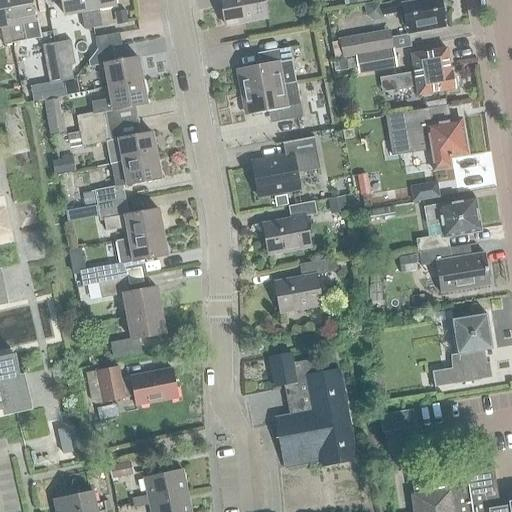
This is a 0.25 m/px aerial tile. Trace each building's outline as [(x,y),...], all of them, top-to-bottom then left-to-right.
[(0,0),(0,32),(3,46),(11,45),(3,0),(0,0)] [(41,39),(37,19),(36,19),(36,20),(34,21),(29,0),(3,0),(11,45),(41,39)] [(60,0),(63,17),(80,13),(84,31),(93,29),(86,0),(60,0)] [(86,0),(93,29),(101,27),(98,10),(115,6),(113,0),(86,0)] [(220,0),(226,26),(267,19),(263,0),(220,0)] [(380,6),(379,3),(363,5),(365,16),(373,21),(382,19),(382,16),(403,12),(405,21),(403,24),(404,30),(407,32),(408,35),(445,28),(442,14),(444,12),(443,6),(440,4),(439,0),(435,0),(404,6),(403,2),(380,6)] [(125,11),(114,13),(116,26),(127,23),(125,11)] [(96,49),(98,49),(112,47),(121,45),(119,33),(94,38),(96,49)] [(390,38),(374,41),(373,35),(340,41),(343,58),(392,49),(390,38)] [(74,65),(69,42),(54,45),(61,83),(73,80),(70,66),(74,65)] [(54,45),(42,47),(49,85),(61,83),(54,45)] [(103,65),(107,88),(141,82),(137,59),(115,63),(112,47),(98,49),(98,50),(88,62),(89,68),(103,65)] [(238,70),(243,93),(282,85),(295,83),(288,48),(263,53),(265,65),(238,70)] [(357,69),(358,71),(395,64),(392,50),(355,57),(355,59),(357,69)] [(415,87),(417,97),(421,96),(423,98),(429,97),(431,94),(453,90),(453,89),(456,85),(455,77),(454,77),(450,74),(446,50),(410,56),(413,73),(394,76),(397,91),(415,87)] [(346,60),(337,61),(339,73),(348,71),(346,61),(346,60)] [(0,77),(0,89),(2,95),(15,90),(10,74),(0,77)] [(104,113),(145,106),(141,82),(107,88),(109,99),(91,103),(93,115),(77,118),(79,131),(106,127),(104,113)] [(282,85),(243,93),(247,115),(275,110),(277,123),(302,118),(299,105),(295,83),(282,85)] [(392,157),(430,151),(434,173),(450,170),(448,159),(466,156),(460,121),(450,123),(447,107),(385,118),(392,157)] [(4,114),(13,155),(27,152),(18,109),(3,113),(3,114),(4,114)] [(47,118),(50,136),(62,134),(59,116),(47,118)] [(80,133),(82,146),(109,141),(106,127),(79,131),(80,133)] [(80,133),(67,135),(69,148),(82,146),(80,133)] [(107,142),(111,165),(155,158),(151,135),(107,142)] [(299,190),(296,175),(320,171),(314,139),(315,139),(315,138),(282,144),(282,145),(283,145),(285,158),(251,164),(258,198),(299,190)] [(54,175),(75,172),(72,158),(52,162),(54,175)] [(111,165),(113,179),(125,177),(126,186),(159,181),(155,158),(111,165)] [(411,188),(413,202),(439,197),(437,184),(411,188)] [(95,192),(83,194),(85,208),(97,206),(124,202),(122,187),(115,188),(95,192)] [(285,196),(274,198),(276,208),(287,206),(285,196)] [(344,197),(327,200),(330,215),(347,212),(344,197)] [(125,228),(127,240),(162,234),(158,211),(127,217),(124,202),(97,206),(100,221),(103,221),(105,231),(125,228)] [(476,218),(473,202),(448,206),(448,204),(423,208),(426,227),(440,225),(442,237),(416,241),(418,254),(449,249),(447,237),(478,231),(478,228),(480,226),(479,220),(476,218)] [(264,225),(269,256),(311,248),(305,217),(315,215),(313,203),(287,208),(290,220),(264,225)] [(370,221),(394,217),(393,209),(369,213),(370,221)] [(77,210),(66,212),(67,222),(79,220),(77,210)] [(116,242),(119,265),(84,271),(78,273),(78,275),(81,287),(127,278),(124,264),(166,256),(162,234),(127,240),(116,242)] [(439,293),(489,285),(484,254),(451,259),(449,249),(418,254),(420,266),(435,264),(439,293)] [(414,255),(398,258),(400,269),(416,267),(414,255)] [(335,260),(324,262),(299,266),(301,279),(275,283),(280,315),(322,307),(316,276),(337,272),(335,260)] [(122,295),(126,318),(160,312),(155,289),(130,294),(127,278),(81,287),(83,302),(122,295)] [(0,411),(16,408),(14,400),(24,398),(19,375),(15,355),(0,358),(0,292),(0,291),(0,411)] [(160,312),(126,318),(130,340),(111,343),(114,358),(141,353),(138,340),(164,335),(160,312)] [(432,375),(434,389),(492,378),(487,351),(492,350),(486,315),(451,322),(458,356),(450,357),(453,371),(432,375)] [(355,462),(338,370),(320,373),(317,360),(296,364),(294,353),(269,358),(274,388),(284,386),(290,417),(274,420),(284,470),(320,463),(321,468),(355,462)] [(177,401),(171,370),(130,378),(130,380),(120,382),(117,368),(96,372),(102,406),(123,401),(123,400),(133,399),(135,409),(177,401)] [(379,417),(382,434),(414,428),(411,411),(379,417)] [(73,452),(67,426),(57,429),(63,454),(73,452)] [(111,480),(133,475),(130,462),(109,467),(111,480)] [(147,503),(185,494),(180,470),(142,479),(146,496),(131,499),(133,509),(148,505),(147,503)] [(493,470),(412,483),(414,496),(412,496),(414,511),(511,511),(511,504),(509,505),(509,507),(499,508),(493,470)] [(92,492),(53,500),(55,511),(102,511),(105,511),(103,502),(94,504),(92,492)] [(149,511),(189,511),(185,494),(147,503),(148,505),(149,511)]
